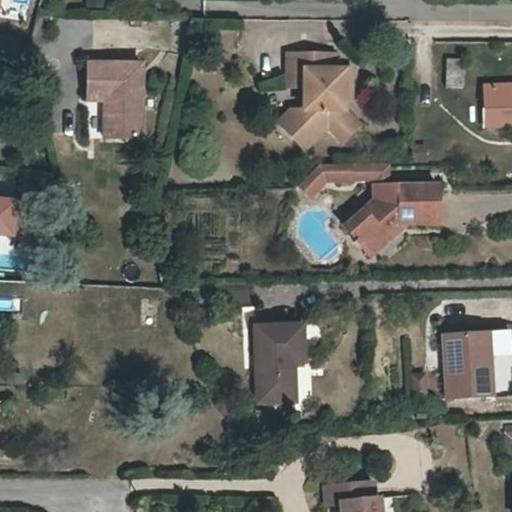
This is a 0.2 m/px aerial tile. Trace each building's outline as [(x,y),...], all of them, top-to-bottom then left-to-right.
[(309,89),(310,111),(310,116),(293,134),(309,150),(333,129),(342,136),(357,120),(349,112),(348,91),(356,90),(356,72),(342,71),(342,60),(294,58),(294,89),(309,89)] [(93,62),(93,99),(111,99),(109,139),(147,139),(147,63),(93,62)] [(461,64),(443,63),(443,90),(462,91),(461,64)] [(511,85),(483,86),(484,128),(511,126),(511,85)] [(285,125),(293,134),(310,116),(310,111),(299,110),(285,125)] [(364,126),(357,120),(342,136),(349,142),(364,126)] [(350,162),(329,163),(331,180),(351,179),(350,163),(350,162)] [(388,162),(350,163),(351,179),(374,180),(374,182),(389,181),(388,162)] [(331,180),(329,163),(320,163),(307,181),(320,192),(331,180)] [(374,182),(374,201),(346,225),(365,247),(396,220),(438,219),(436,181),(389,181),(374,182)] [(213,308),(256,306),(255,279),(210,281),(213,308)] [(0,297),(0,308),(17,310),(18,299),(0,297)] [(445,306),(444,315),(450,316),(454,392),(511,389),(511,314),(493,315),(492,305),(445,306)] [(306,363),(305,328),(261,329),(262,403),(299,401),(298,364),(306,363)] [(385,511),(385,501),(377,501),(375,484),(330,487),(330,504),(351,503),(351,511),(385,511)]
